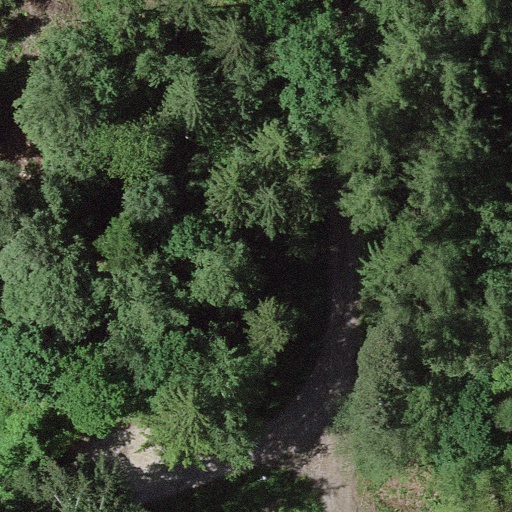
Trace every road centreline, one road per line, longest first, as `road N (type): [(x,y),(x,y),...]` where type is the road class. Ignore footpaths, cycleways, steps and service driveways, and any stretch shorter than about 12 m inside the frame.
road 1 (track): [(335,511),(350,0)]
road 2 (track): [(333,424),(290,437),(195,489)]
road 3 (track): [(63,511),(195,489)]
